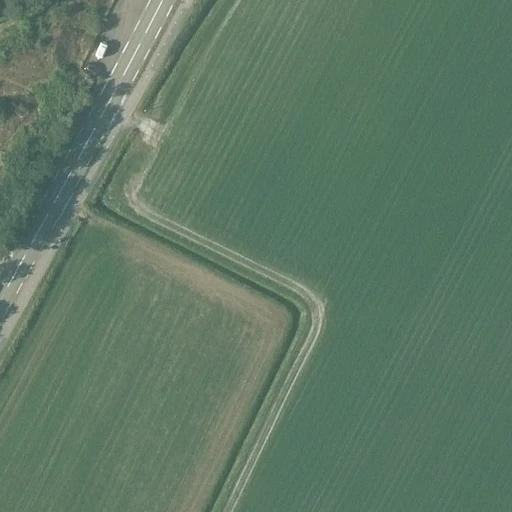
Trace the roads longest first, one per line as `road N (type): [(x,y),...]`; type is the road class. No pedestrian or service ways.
road 1 (track): [(151,135),(121,195),(131,206),(312,301),(315,314),(226,511)]
road 2 (track): [(71,209),(97,226),(108,250),(112,300),(27,511)]
road 3 (secondary): [(0,295),(158,0)]
road 4 (track): [(119,119),(151,135),(230,0)]
